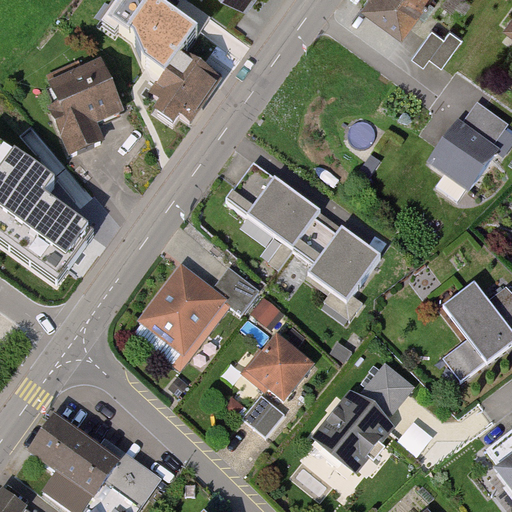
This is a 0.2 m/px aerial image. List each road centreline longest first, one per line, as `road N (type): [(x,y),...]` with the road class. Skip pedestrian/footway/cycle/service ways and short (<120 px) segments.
road 1 (tertiary): [(76,351),(88,322),(320,0)]
road 2 (residential): [(76,351),(245,511)]
road 3 (tertiary): [(0,445),(76,351)]
